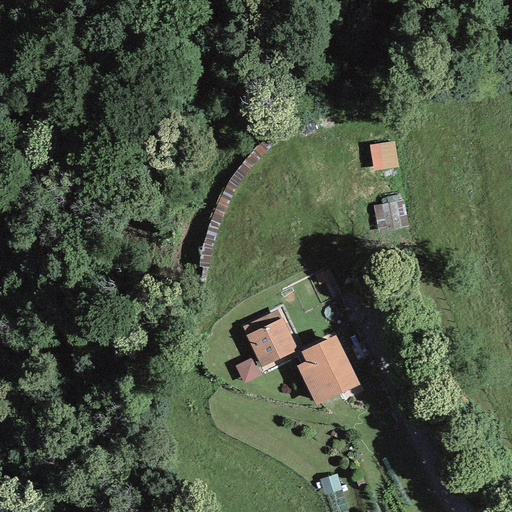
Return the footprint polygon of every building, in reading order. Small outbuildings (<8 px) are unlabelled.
[(373,171),(398,167),(394,141),(369,146),(373,171)] [(378,233),(408,226),(402,200),(373,207),(378,233)] [(245,335),(260,367),(297,350),(282,318),(281,319),(277,311),(242,327),(245,335)] [(295,366),(315,407),(359,385),(335,336),(300,353),(305,362),(295,366)] [(250,358),(235,366),(243,384),(259,376),(261,375),(256,365),(254,366),(250,358)]
